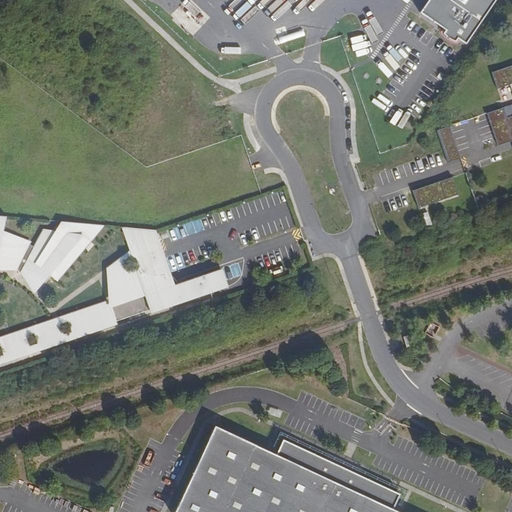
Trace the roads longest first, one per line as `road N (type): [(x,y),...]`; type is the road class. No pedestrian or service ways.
road 1 (unclassified): [(348,256),(361,223),(339,153),(336,102),(319,81),(292,77),(271,87),(263,117),(292,168),(316,238)]
road 2 (unclassified): [(511,446),(430,409),(400,383),(381,355),(348,256)]
